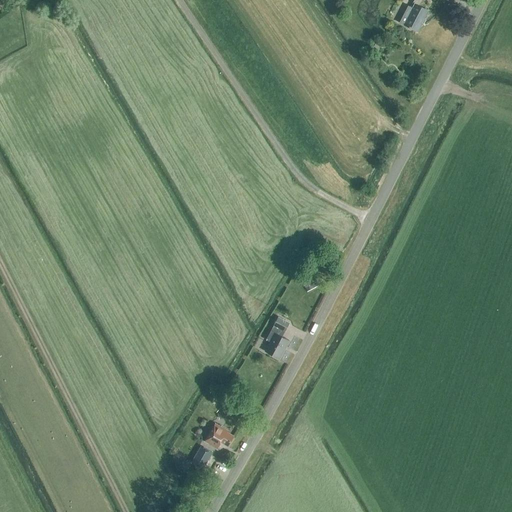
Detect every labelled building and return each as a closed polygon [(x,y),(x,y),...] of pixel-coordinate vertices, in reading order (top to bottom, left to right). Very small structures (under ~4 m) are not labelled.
[(414,0),(412,3),(414,4),(413,8),(408,5),(399,22),(417,32),(428,11),(419,6),(421,0),(414,0)] [(381,48),(375,45),(372,50),(378,53),(381,48)] [(388,56),(402,65),(409,54),(395,45),(388,56)] [(301,279),(305,288),(316,282),(312,273),(301,279)] [(285,332),(289,323),(278,317),(273,326),(266,340),(270,342),(265,351),(279,359),(289,341),(280,336),(283,331),(285,332)] [(238,406),(241,400),(231,394),(228,400),(238,406)] [(227,446),(233,436),(222,429),(223,428),(215,423),(205,440),(217,448),(220,442),(227,446)] [(201,446),(192,462),(203,468),(212,453),(201,446)] [(187,470),(191,464),(184,460),(180,467),(187,470)]
